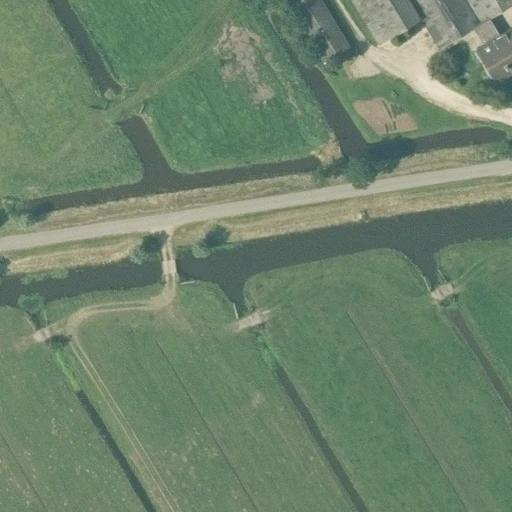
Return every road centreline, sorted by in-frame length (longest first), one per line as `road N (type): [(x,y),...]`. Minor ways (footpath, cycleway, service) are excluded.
road 1 (unclassified): [(0,244),(511,166)]
road 2 (track): [(160,221),(170,299),(87,318),(80,338),(95,382),(172,511)]
